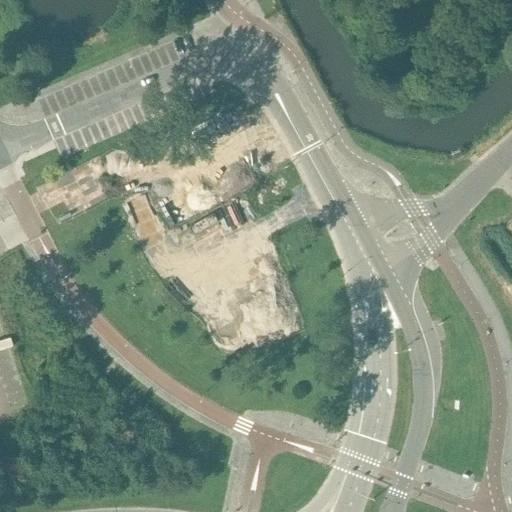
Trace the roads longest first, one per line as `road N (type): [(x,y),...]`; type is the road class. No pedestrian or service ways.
road 1 (tertiary): [(393,511),(417,437),(419,398),(407,326),(366,258)]
road 2 (tertiary): [(0,151),(205,63),(239,57)]
road 3 (tertiary): [(366,258),(367,438),(344,511)]
road 4 (tertiary): [(366,258),(259,68),(239,57)]
road 5 (residential): [(366,258),(511,147)]
road 6 (unknown): [(45,247),(78,227),(93,200),(60,126)]
